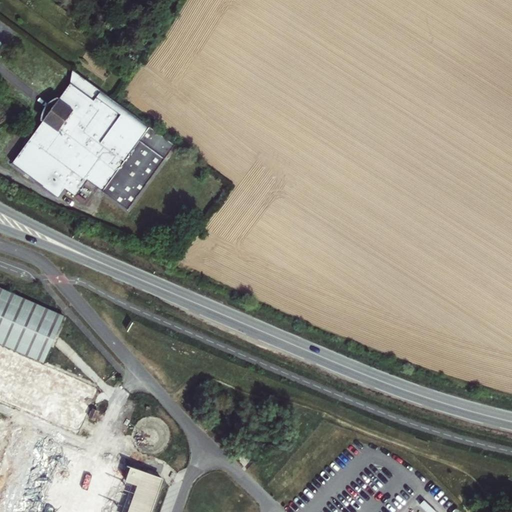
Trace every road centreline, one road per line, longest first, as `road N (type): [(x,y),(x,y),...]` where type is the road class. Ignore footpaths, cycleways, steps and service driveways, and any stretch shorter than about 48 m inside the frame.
road 1 (secondary): [(147,283),(387,384),(511,421)]
road 2 (secondary): [(147,283),(0,208)]
road 3 (secondary): [(0,227),(147,283)]
